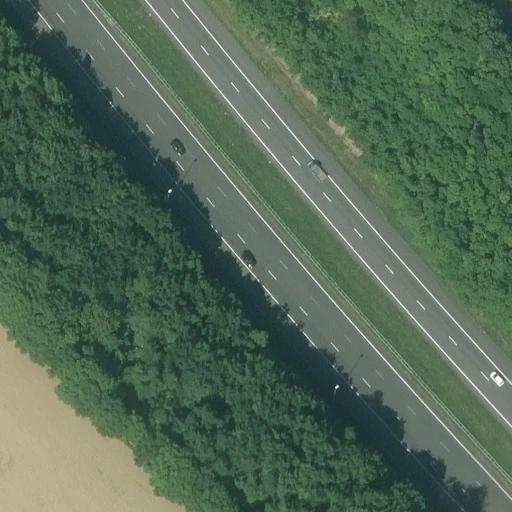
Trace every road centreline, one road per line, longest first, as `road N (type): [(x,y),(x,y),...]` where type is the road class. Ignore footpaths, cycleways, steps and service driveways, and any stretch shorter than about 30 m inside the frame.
road 1 (motorway): [(50,0),(142,121),(491,511)]
road 2 (motorway): [(511,402),(352,223),(171,0)]
